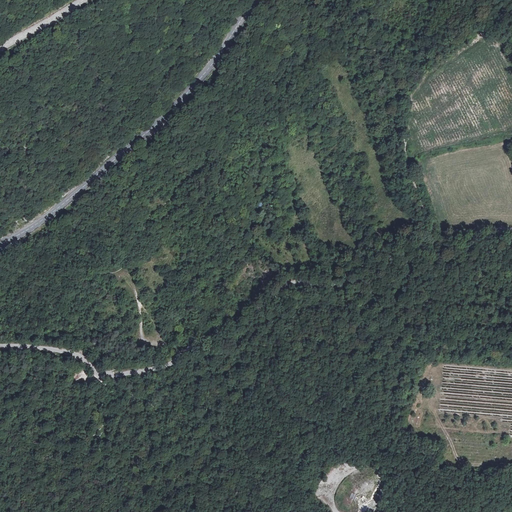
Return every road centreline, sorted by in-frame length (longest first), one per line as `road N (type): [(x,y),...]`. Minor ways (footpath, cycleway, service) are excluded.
road 1 (track): [(99,372),(160,366),(289,282),(347,284),(433,240)]
road 2 (secondary): [(252,0),(208,69),(166,114),(0,244)]
